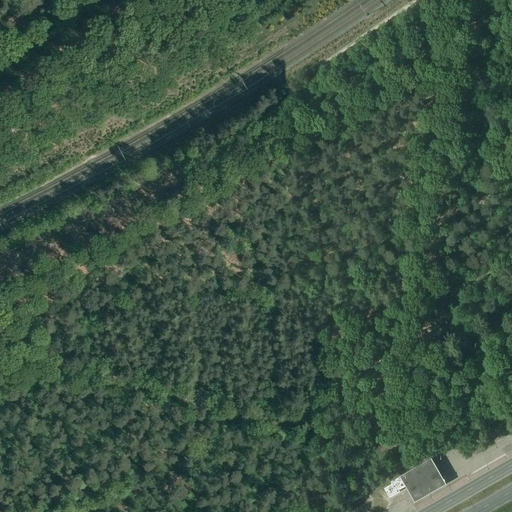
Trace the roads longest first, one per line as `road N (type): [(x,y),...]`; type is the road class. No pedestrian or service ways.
road 1 (track): [(464,44),(205,197),(63,270),(46,299),(42,339)]
road 2 (track): [(19,250),(259,116),(419,0)]
road 3 (track): [(474,0),(396,446)]
road 4 (track): [(25,356),(416,455)]
road 5 (track): [(429,260),(118,301),(42,339)]
road 6 (track): [(153,0),(71,85),(0,140)]
road 7 (unclassified): [(334,511),(416,455),(511,409)]
